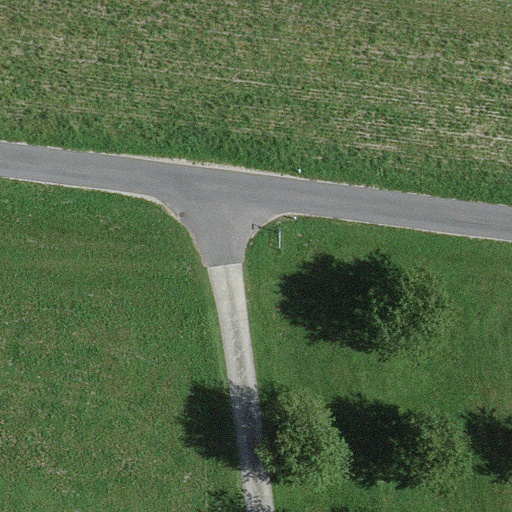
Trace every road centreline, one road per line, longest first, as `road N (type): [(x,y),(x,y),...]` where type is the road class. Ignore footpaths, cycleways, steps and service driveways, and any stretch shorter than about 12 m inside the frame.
road 1 (unclassified): [(511,222),(0,160)]
road 2 (track): [(265,511),(219,186)]
